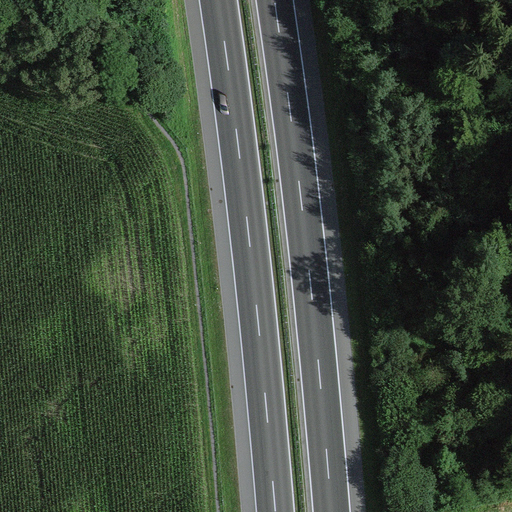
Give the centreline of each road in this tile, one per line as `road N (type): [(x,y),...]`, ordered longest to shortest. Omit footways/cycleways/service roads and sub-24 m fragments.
road 1 (motorway): [(215,0),(274,511)]
road 2 (motorway): [(330,511),(272,0)]
